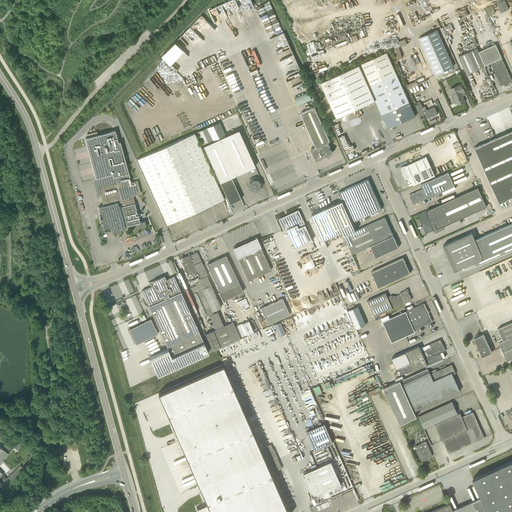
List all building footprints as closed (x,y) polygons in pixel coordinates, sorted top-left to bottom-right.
[(502,12),(509,8),(505,0),(502,0),(497,2),(502,12)] [(488,16),(495,13),(492,5),(484,9),(488,16)] [(437,30),(419,38),(435,75),(454,66),(437,30)] [(495,73),(500,85),(504,84),(505,86),(507,85),(506,83),(511,80),(502,57),(496,44),(489,30),(473,38),(477,48),(479,52),(485,65),(490,63),(494,70),(492,71),(493,72),(494,73),(495,73)] [(170,63),(184,49),(176,41),(162,54),(170,63)] [(489,76),(485,65),(479,52),(477,48),(459,56),(467,74),(482,68),(486,77),(489,76)] [(337,117),(375,100),(388,128),(416,116),(387,52),(321,82),(337,117)] [(181,72),(193,76),(195,71),(192,70),(195,62),(196,63),(198,58),(194,57),(193,60),(189,58),(187,65),(183,64),(181,72)] [(461,72),(459,69),(452,72),(452,71),(448,73),(448,74),(446,75),(446,76),(444,76),(445,79),(461,72)] [(461,84),(451,89),(454,96),(451,97),(454,103),(457,102),(458,105),(465,101),(461,92),(464,91),(461,84)] [(298,105),(312,99),(308,92),(295,98),(298,105)] [(301,113),(316,147),(311,149),(316,160),(327,156),(328,155),(329,156),(329,157),(334,150),(329,148),(330,146),(328,141),(330,141),(315,106),(301,113)] [(427,109),(425,106),(418,109),(420,116),(423,114),(424,115),(425,115),(427,119),(438,114),(434,106),(427,109)] [(207,127),(197,132),(203,145),(213,141),(207,127)] [(99,225),(102,233),(112,230),(113,233),(125,229),(124,226),(136,223),(137,228),(146,226),(144,221),(139,222),(132,195),(140,193),(137,182),(131,184),(116,130),(84,138),(103,205),(98,207),(100,215),(101,215),(102,217),(101,218),(103,224),(99,225)] [(236,175),(255,166),(239,130),(220,138),(236,175)] [(511,130),(475,147),(500,203),(511,197),(511,130)] [(195,133),(137,159),(167,224),(224,199),(195,133)] [(203,146),(220,182),(231,177),(236,175),(220,138),(203,146)] [(426,156),(405,166),(413,185),(435,176),(426,156)] [(423,189),(409,195),(413,204),(454,186),(448,172),(421,184),(423,189)] [(220,182),(230,204),(241,199),(231,177),(220,182)] [(250,179),(248,185),(250,190),(256,192),(261,190),(263,184),(261,179),(255,177),(250,179)] [(325,244),(344,236),(356,230),(352,222),(382,209),(368,179),(339,192),(342,201),(312,214),(325,244)] [(486,207),(478,187),(419,214),(419,216),(421,215),(428,231),(431,229),(433,233),(438,231),(437,229),(486,207)] [(285,230),(287,229),(296,247),(312,240),(299,211),(298,210),(280,219),(279,220),(284,230),(285,230)] [(356,230),(344,236),(352,254),(370,246),(376,258),(399,247),(385,217),(356,230)] [(511,223),(476,239),(472,232),(444,245),(455,271),(474,262),(476,266),(511,250),(511,223)] [(245,243),(260,275),(271,270),(257,238),(245,243)] [(260,275),(245,243),(234,248),(248,280),(260,275)] [(197,252),(191,255),(201,278),(207,275),(197,252)] [(197,271),(190,254),(181,258),(189,274),(197,271)] [(375,280),(407,265),(403,257),(371,272),(375,280)] [(230,264),(211,273),(224,300),(243,291),(230,264)] [(407,265),(375,280),(378,288),(411,273),(407,265)] [(143,290),(142,290),(153,316),(167,345),(168,348),(150,357),(158,375),(208,352),(203,342),(198,331),(174,276),(166,279),(164,276),(165,275),(154,280),(155,281),(153,282),(153,281),(149,282),(151,286),(143,290)] [(201,289),(202,288),(200,283),(191,287),(193,292),(196,291),(196,292),(194,293),(204,315),(206,314),(207,316),(209,315),(215,329),(205,334),(213,350),(241,338),(233,321),(227,324),(224,317),(221,318),(218,311),(214,313),(213,311),(221,307),(211,285),(201,289)] [(404,303),(411,300),(408,292),(409,292),(408,289),(405,290),(405,291),(400,293),(400,294),(396,296),(395,296),(394,295),(392,296),(392,295),(388,297),(386,292),(367,301),(374,317),(404,303)] [(290,315),(282,298),(261,308),(268,324),(290,315)] [(424,303),(383,322),(392,342),(415,332),(414,330),(432,322),(428,313),(429,312),(428,310),(427,311),(424,303)] [(358,306),(349,310),(357,329),(366,325),(358,306)] [(151,319),(129,329),(136,344),(158,333),(151,319)] [(280,336),(286,333),(281,321),(275,324),(280,336)] [(507,361),(511,358),(511,322),(498,328),(503,341),(499,343),(507,361)] [(484,334),(474,338),(477,345),(478,345),(482,352),(480,352),(482,357),(492,352),(484,334)] [(421,348),(420,346),(393,358),(395,362),(395,363),(396,363),(398,368),(397,368),(398,368),(399,368),(401,373),(399,373),(400,376),(406,374),(428,364),(428,365),(444,358),(441,352),(445,350),(441,340),(421,348)] [(288,511),(223,364),(158,393),(207,504),(197,508),(198,511),(288,511)] [(431,374),(430,372),(402,384),(400,381),(383,388),(400,424),(417,417),(414,411),(460,391),(453,375),(456,373),(452,364),(431,374)] [(424,428),(435,424),(443,441),(449,454),(485,438),(473,412),(462,417),(460,413),(458,414),(452,401),(419,416),(424,428)] [(306,432),(315,450),(333,442),(325,424),(306,432)] [(422,462),(426,460),(426,459),(433,456),(426,441),(415,446),(422,462)] [(271,444),(262,449),(272,472),(281,468),(271,444)] [(0,464),(8,454),(0,447),(0,464)] [(511,511),(511,460),(473,478),(481,497),(453,510),(450,503),(430,511),(429,511),(430,511),(427,511),(511,511)] [(313,470),(303,474),(310,489),(309,489),(310,492),(311,491),(313,497),(324,492),(324,494),(327,493),(326,491),(333,488),(341,485),(339,479),(340,479),(339,476),(338,476),(331,462),(312,470),(313,470)] [(17,468),(11,474),(14,477),(17,474),(20,471),(17,468)]
